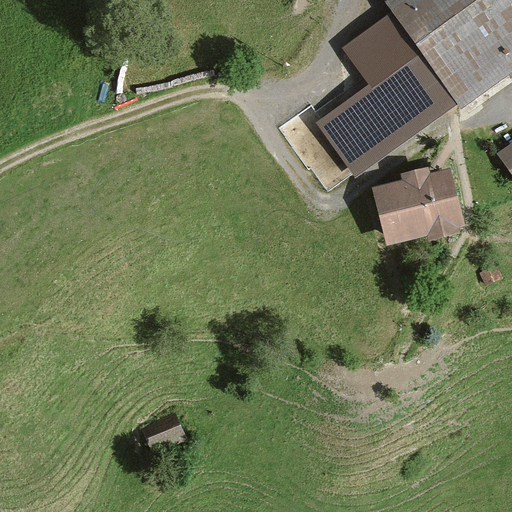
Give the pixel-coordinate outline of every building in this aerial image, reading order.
[(511,68),(511,0),(387,0),(397,13),(348,48),(374,85),(321,123),(357,173),(458,101),(461,105),(511,68)] [(511,154),(503,161),(511,173),(511,154)] [(450,175),(376,194),(390,249),(464,231),(450,175)] [(498,269),(486,274),(492,286),(503,281),(498,269)] [(177,421),(147,434),(157,456),(187,443),(177,421)]
